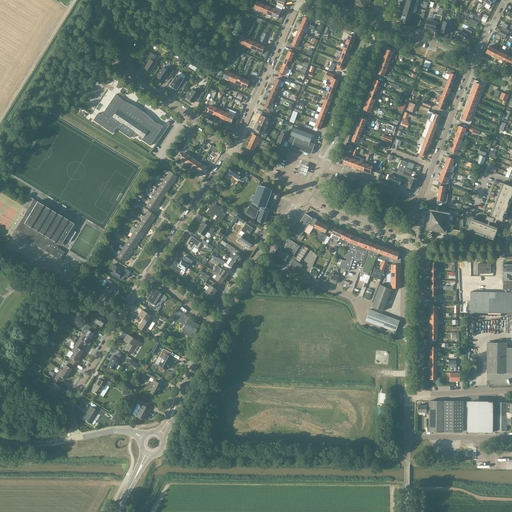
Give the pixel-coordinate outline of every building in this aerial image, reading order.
[(345,0),(344,5),(357,9),(362,6),(364,7),(365,5),(369,2),(370,0),(345,0)] [(492,0),(485,0),(482,6),(480,9),(482,10),(483,7),(484,8),(484,6),(486,3),(490,5),(492,0)] [(260,11),(263,4),(257,1),(254,8),(260,11)] [(266,13),(269,6),(263,4),(260,11),(266,13)] [(272,16),(275,9),(269,6),(266,13),(272,16)] [(278,19),(281,12),(282,8),(276,6),(275,9),(272,16),(278,19)] [(470,14),(468,18),(479,23),(480,20),(475,18),(475,17),(470,14)] [(433,21),(427,20),(425,27),(434,30),(437,23),(440,23),(442,17),(435,15),(433,21)] [(311,26),(307,23),(309,19),(304,17),(301,24),(306,27),(309,29),(310,28),(313,29),(314,27),(311,26)] [(447,34),(448,31),(452,32),(455,23),(451,21),(450,23),(443,21),(440,32),(441,32),(441,33),(444,34),(444,33),(447,34)] [(304,32),(306,27),(301,24),(298,31),(303,33),(303,34),(306,36),(307,34),(304,32)] [(460,31),(457,37),(464,40),(467,35),(469,37),(472,32),(465,28),(465,29),(464,33),(460,31)] [(301,39),(303,34),(303,33),(298,31),(295,38),(300,41),(299,41),(303,43),(304,41),(301,39)] [(259,44),(256,51),(262,53),(265,47),(262,45),(263,42),(265,40),(268,35),(264,33),(259,44)] [(346,43),(352,46),(355,37),(349,35),(346,43)] [(244,45),(247,39),(241,36),(238,43),(244,45)] [(298,46),(299,41),(300,41),(295,38),(291,45),(296,47),(296,48),(300,50),(301,48),(298,46)] [(250,48),(253,41),(247,39),(244,45),(250,48)] [(256,51),(259,44),(253,41),(250,48),(256,51)] [(348,54),(352,46),(346,43),(343,52),(348,54)] [(492,56),(495,49),(489,46),(486,53),(492,56)] [(384,55),(391,58),(393,51),(386,49),(384,55)] [(497,58),(500,52),(495,49),(492,56),(497,58)] [(291,60),(291,61),(294,63),(295,61),(292,59),(294,53),(289,51),(286,58),(291,60)] [(151,52),(146,60),(148,62),(145,68),(146,69),(146,70),(149,72),(149,71),(151,72),(156,63),(153,61),(156,56),(151,52)] [(345,63),(348,54),(343,52),(339,60),(345,63)] [(503,61),(506,55),(500,52),(497,58),(503,61)] [(389,64),(391,58),(384,55),(382,61),(389,64)] [(509,64),(511,58),(506,55),(503,61),(509,64)] [(286,58),(283,65),(288,67),(287,68),(291,70),(292,68),(294,63),(291,61),(291,60),(286,58)] [(343,69),(345,63),(339,60),(337,67),(336,69),(341,71),(341,69),(343,69)] [(386,70),(389,64),(382,61),(379,67),(386,70)] [(285,73),(287,68),(288,67),(283,65),(280,72),(284,74),(284,75),(288,77),(289,75),(285,73)] [(384,76),(386,70),(379,67),(377,74),(384,76)] [(171,76),(174,71),(169,68),(167,70),(163,68),(157,76),(164,80),(168,74),(171,76)] [(229,80),(232,73),(226,71),(223,77),(229,80)] [(448,80),(453,82),(456,75),(451,73),(447,71),(446,74),(450,75),(448,79),(448,80)] [(336,88),(338,81),(333,79),(335,75),(327,72),(325,78),(332,80),(330,85),(331,85),(330,86),(336,88)] [(235,83),(238,76),(232,73),(229,80),(235,83)] [(177,75),(170,85),(173,87),(173,88),(176,90),(176,89),(177,89),(179,86),(183,89),(187,82),(183,79),(177,75)] [(241,85),(244,79),(238,76),(235,83),(241,85)] [(279,88),(278,89),(282,91),(283,88),(279,86),(282,81),(277,78),(274,86),(279,88)] [(448,80),(448,79),(445,78),(444,80),(447,82),(445,86),(445,87),(451,89),(453,82),(448,80)] [(244,79),(241,85),(247,88),(250,81),(244,79)] [(379,88),(380,85),(385,87),(386,84),(384,83),(385,83),(375,79),(373,85),(379,88)] [(473,89),(480,91),(483,85),(475,83),(473,89)] [(331,85),(330,85),(327,84),(326,86),(330,87),(328,92),(328,93),(333,95),(336,88),(330,86),(331,85)] [(373,85),(370,91),(377,94),(380,96),(383,90),(379,88),(373,85)] [(445,87),(445,86),(442,85),(441,87),(445,89),(443,93),(443,94),(448,96),(451,89),(445,87)] [(276,93),(278,89),(279,88),(274,86),(270,93),(275,95),(275,96),(279,97),(280,95),(276,93)] [(200,101),(204,93),(199,89),(197,92),(192,89),(190,92),(189,91),(186,96),(187,97),(187,98),(193,103),(196,98),(200,101)] [(330,102),(333,95),(328,93),(328,92),(325,91),(324,91),(321,89),(320,93),(327,95),(325,99),(325,100),(330,102)] [(478,97),(480,91),(473,89),(471,95),(478,97)] [(377,94),(370,91),(368,98),(375,100),(378,101),(380,96),(377,94)] [(439,92),(439,94),(442,96),(440,100),(440,101),(445,103),(448,96),(443,94),(443,93),(439,92)] [(509,95),(508,95),(502,92),(499,98),(506,101),(509,95)] [(273,100),(275,96),(275,95),(270,93),(267,100),(272,102),(272,103),(276,105),(277,102),(273,100)] [(142,140),(150,146),(163,126),(156,122),(154,121),(143,112),(137,107),(124,101),(122,100),(116,94),(101,116),(98,113),(93,120),(113,133),(117,127),(119,128),(119,129),(118,129),(130,138),(130,137),(131,136),(133,138),(136,133),(143,138),(142,140)] [(476,103),(478,97),(471,95),(469,101),(476,103)] [(325,100),(325,99),(322,98),(321,100),(324,101),(323,106),(322,106),(328,108),(330,102),(325,100)] [(373,106),(375,100),(368,98),(366,104),(373,106)] [(440,101),(440,100),(437,99),(436,101),(439,103),(437,108),(443,110),(445,103),(440,101)] [(270,107),(272,103),(272,102),(267,100),(264,107),(269,109),(269,110),(273,112),(274,109),(270,107)] [(214,107),(216,102),(212,101),(207,112),(213,115),(216,108),(214,107)] [(473,109),(476,103),(469,101),(466,107),(473,109)] [(409,103),(407,110),(410,111),(413,112),(414,113),(416,109),(417,106),(413,104),(409,103)] [(322,106),(323,106),(319,104),(318,107),(322,108),(320,113),(325,115),(328,108),(322,106)] [(371,109),(373,106),(366,104),(363,110),(370,113),(373,114),(374,110),(371,109)] [(471,116),(473,109),(466,107),(464,113),(471,116)] [(219,117),(222,111),(216,108),(213,115),(219,117)] [(225,120),(228,113),(229,110),(223,108),(222,111),(219,117),(225,120)] [(320,113),(317,111),(316,114),(319,115),(317,120),(323,122),(325,115),(320,113)] [(432,112),(429,121),(431,122),(437,124),(441,116),(432,112)] [(228,113),(225,120),(231,123),(234,116),(228,113)] [(469,122),(471,116),(464,113),(462,119),(469,122)] [(267,127),(269,123),(270,121),(274,123),(276,118),(268,115),(267,118),(261,115),(257,122),(267,127)] [(358,124),(364,126),(366,120),(367,118),(362,116),(361,118),(360,118),(358,124)] [(320,129),(323,122),(317,120),(311,117),(308,125),(313,127),(314,127),(320,129)] [(267,127),(257,122),(254,130),(258,131),(256,134),(265,138),(267,133),(265,132),(267,127)] [(434,133),(437,124),(431,122),(428,130),(434,133)] [(361,135),(364,126),(358,124),(355,133),(361,135)] [(457,132),(464,134),(466,128),(459,126),(457,132)] [(285,141),(293,144),(292,147),(311,154),(314,144),(310,142),(312,135),(294,128),(291,136),(282,133),(281,137),(280,136),(279,136),(276,143),(283,146),(285,141)] [(431,141),(434,133),(428,130),(425,139),(431,141)] [(461,140),(464,134),(457,132),(454,138),(461,140)] [(355,133),(352,141),(357,143),(360,137),(363,138),(363,136),(361,135),(355,133)] [(249,149),(253,151),(259,137),(253,134),(247,148),(249,149)] [(459,147),(461,140),(454,138),(452,144),(459,147)] [(266,148),(269,143),(262,139),(260,145),(266,148)] [(428,150),(431,141),(425,139),(423,144),(418,143),(417,146),(422,148),(428,150)] [(458,150),(459,147),(452,144),(450,150),(456,152),(455,155),(459,156),(461,151),(458,150)] [(425,156),(428,150),(422,148),(419,154),(420,154),(419,156),(423,158),(424,156),(425,156)] [(184,152),(180,159),(185,162),(190,156),(184,152)] [(355,157),(355,156),(356,154),(353,152),(352,155),(350,155),(350,158),(346,156),(343,163),(350,166),(354,156),(355,157)] [(190,156),(185,162),(191,166),(195,160),(190,156)] [(355,156),(355,157),(354,156),(350,166),(357,168),(359,161),(360,158),(355,156)] [(359,161),(357,168),(363,171),(366,164),(367,161),(369,161),(370,159),(367,157),(365,160),(363,160),(363,162),(359,161)] [(447,157),(445,163),(452,165),(452,166),(455,166),(457,160),(447,157)] [(195,160),(191,166),(196,170),(200,163),(195,160)] [(397,172),(393,182),(400,184),(402,177),(406,168),(405,168),(408,162),(401,160),(397,172)] [(363,171),(370,173),(371,171),(375,172),(377,166),(373,164),(374,163),(369,161),(367,161),(366,164),(363,171)] [(200,163),(196,170),(202,173),(206,167),(200,163)] [(452,166),(452,165),(445,163),(443,169),(450,172),(452,166)] [(497,168),(494,166),(488,163),(486,169),(492,172),(492,171),(495,172),(497,168)] [(301,166),(298,175),(305,177),(308,169),(301,166)] [(239,171),(238,172),(232,167),(230,170),(229,169),(227,172),(228,172),(227,173),(231,176),(231,175),(243,182),(246,177),(242,174),(240,173),(241,172),(239,171)] [(405,178),(410,180),(411,177),(410,176),(412,170),(406,168),(403,174),(402,177),(403,178),(403,179),(404,180),(405,178)] [(454,173),(450,172),(443,169),(440,175),(447,178),(449,175),(450,175),(452,175),(453,175),(454,173)] [(392,181),(393,182),(397,172),(391,170),(390,173),(389,175),(387,174),(385,179),(391,181),(392,181)] [(166,177),(174,183),(176,180),(175,180),(177,176),(170,171),(166,177)] [(410,180),(407,187),(413,190),(417,179),(418,175),(415,174),(414,178),(411,177),(410,180)] [(445,184),(447,178),(440,175),(438,181),(439,181),(441,182),(445,184)] [(172,185),(174,183),(166,177),(162,183),(170,188),(172,185)] [(445,184),(441,182),(439,181),(437,189),(439,189),(438,193),(444,194),(445,189),(449,190),(450,186),(445,184)] [(167,191),(170,188),(162,183),(158,189),(166,194),(168,191),(167,191)] [(511,186),(503,183),(491,217),(487,215),(485,219),(488,220),(491,221),(490,223),(496,225),(498,220),(502,221),(503,218),(505,218),(508,212),(506,211),(509,204),(510,205),(511,200),(511,198),(511,195),(511,186)] [(250,205),(245,214),(255,220),(255,219),(258,220),(257,220),(260,222),(264,223),(269,209),(266,207),(270,195),(275,197),(274,199),(276,200),(277,200),(280,193),(278,192),(277,192),(276,194),(272,192),(272,190),(266,186),(258,185),(255,195),(253,194),(251,199),(253,200),(252,202),(253,203),(251,206),(250,206),(250,205)] [(165,197),(166,194),(158,189),(154,194),(162,199),(164,196),(165,197)] [(444,194),(438,193),(437,200),(442,201),(442,205),(447,206),(447,204),(446,203),(448,195),(444,194)] [(160,202),(162,199),(154,194),(150,200),(159,205),(160,203),(160,202)] [(59,214),(61,211),(48,203),(46,207),(37,202),(27,196),(33,199),(24,215),(15,229),(22,233),(20,236),(32,243),(31,245),(34,246),(35,245),(46,252),(47,249),(52,252),(53,250),(54,251),(52,255),(60,260),(65,252),(59,248),(57,247),(58,244),(60,245),(74,223),(59,214)] [(157,208),(159,205),(150,200),(146,206),(154,211),(156,208),(157,208)] [(223,210),(216,205),(213,204),(212,206),(207,213),(216,219),(220,222),(225,214),(222,212),(223,210)] [(15,211),(5,205),(0,214),(0,222),(7,226),(15,211)] [(459,227),(463,227),(463,214),(464,212),(467,213),(468,211),(461,208),(460,213),(459,227)] [(232,210),(231,211),(228,209),(226,212),(235,218),(237,215),(236,214),(237,213),(232,210)] [(448,220),(450,213),(429,209),(429,211),(426,210),(422,227),(426,228),(426,229),(429,230),(429,233),(428,233),(428,234),(427,234),(427,235),(427,236),(427,237),(428,237),(428,238),(429,238),(430,238),(431,238),(431,237),(432,237),(432,236),(432,235),(432,234),(431,234),(431,233),(431,231),(446,233),(459,235),(459,236),(460,236),(460,230),(449,229),(450,226),(451,224),(451,223),(451,222),(450,221),(449,221),(449,220),(448,220)] [(144,217),(152,222),(154,219),(156,216),(148,211),(144,217)] [(470,219),(473,213),(470,211),(465,224),(468,225),(467,229),(470,230),(470,231),(476,234),(477,233),(483,235),(483,236),(489,239),(490,238),(493,239),(497,229),(470,219)] [(293,232),(300,237),(309,224),(313,226),(313,227),(325,232),(329,226),(317,221),(316,221),(312,219),(312,218),(306,213),(293,232)] [(151,225),(152,222),(144,217),(140,222),(148,227),(150,224),(151,225)] [(146,231),(148,227),(140,222),(136,228),(145,233),(146,231)] [(212,228),(214,226),(209,222),(207,225),(204,222),(198,231),(204,236),(207,231),(211,234),(214,229),(212,228)] [(251,246),(254,241),(247,236),(248,235),(249,235),(253,228),(246,224),(241,231),(245,233),(240,239),(251,246)] [(338,241),(343,231),(335,227),(330,237),(329,239),(327,243),(330,244),(331,241),(333,238),(338,241)] [(143,236),(145,233),(136,228),(133,234),(140,239),(142,236),(143,236)] [(347,245),(351,235),(343,231),(338,241),(347,245)] [(327,236),(321,233),(318,239),(325,241),(327,236)] [(138,242),(140,239),(133,234),(129,240),(137,245),(139,242),(138,242)] [(356,251),(361,238),(351,235),(347,245),(343,257),(347,258),(346,261),(342,259),(340,266),(339,267),(349,271),(350,268),(353,259),(356,251)] [(201,243),(193,238),(191,237),(185,246),(191,250),(194,246),(197,249),(201,243)] [(366,255),(370,242),(365,240),(361,238),(356,251),(353,259),(350,268),(353,270),(356,260),(363,263),(366,255)] [(300,246),(292,241),(290,240),(289,239),(287,241),(288,243),(284,249),(286,250),(289,252),(294,255),(300,246)] [(135,248),(137,245),(129,240),(125,245),(132,250),(135,247),(135,248)] [(381,245),(375,243),(374,243),(370,242),(366,255),(363,263),(359,272),(362,273),(359,280),(367,283),(370,276),(377,258),(381,246),(381,245)] [(130,254),(132,250),(125,245),(121,251),(129,257),(131,254),(130,254)] [(392,249),(385,246),(385,247),(381,246),(377,258),(383,260),(379,269),(374,267),(371,276),(380,280),(389,257),(392,250),(391,250),(392,249)] [(286,250),(284,251),(281,249),(277,255),(286,261),(289,255),(288,254),(289,252),(286,250)] [(400,252),(396,250),(395,251),(392,250),(389,257),(394,259),(396,260),(398,255),(399,253),(400,253),(400,252)] [(127,259),(129,257),(121,251),(117,257),(125,262),(127,259)] [(233,259),(239,264),(243,258),(236,253),(235,256),(232,254),(229,257),(233,259)] [(401,288),(401,265),(401,256),(398,255),(396,260),(394,259),(392,265),(391,265),(391,285),(391,288),(401,288)] [(239,264),(233,259),(229,257),(227,260),(228,261),(227,263),(229,265),(235,270),(239,264)] [(175,261),(171,267),(176,271),(179,274),(181,270),(185,273),(191,265),(182,259),(179,263),(175,261)] [(299,263),(295,260),(294,260),(291,265),(299,270),(303,265),(299,263)] [(440,269),(437,269),(437,262),(430,262),(430,271),(437,272),(440,272),(440,269)] [(127,278),(131,272),(126,269),(124,271),(112,264),(110,269),(113,271),(111,274),(122,281),(125,277),(127,278)] [(511,264),(503,265),(503,264),(503,272),(503,281),(503,292),(470,292),(470,302),(468,302),(468,310),(470,310),(470,313),(511,313),(511,280),(509,281),(509,279),(508,278),(507,278),(507,273),(509,274),(510,275),(511,274),(511,264)] [(490,274),(490,264),(477,264),(477,274),(490,274)] [(218,274),(225,278),(229,273),(222,269),(218,266),(217,268),(220,271),(218,274)] [(310,274),(316,276),(317,276),(318,274),(318,273),(319,272),(320,270),(313,267),(310,274)] [(225,278),(218,274),(215,271),(213,273),(217,276),(215,279),(222,283),(225,278)] [(336,275),(331,273),(330,273),(330,274),(330,275),(331,275),(329,281),(336,283),(338,278),(338,276),(336,275)] [(116,296),(120,289),(111,284),(112,282),(108,280),(104,287),(107,289),(106,290),(116,296)] [(207,291),(214,295),(217,290),(211,285),(211,286),(207,283),(205,285),(209,288),(207,291)] [(391,289),(391,288),(391,285),(388,285),(387,287),(380,285),(372,306),(383,311),(391,289)] [(214,295),(207,291),(203,288),(202,290),(206,293),(204,296),(210,300),(214,295)] [(162,294),(163,293),(155,289),(152,294),(151,294),(147,300),(150,302),(148,305),(158,311),(161,306),(160,305),(163,301),(164,301),(167,297),(164,294),(163,294),(164,294),(163,294),(162,294)] [(400,321),(376,312),(370,309),(365,321),(395,332),(400,321)] [(106,315),(103,313),(97,310),(93,316),(95,318),(92,321),(101,326),(105,320),(103,319),(105,316),(105,317),(106,315)] [(155,322),(157,319),(142,310),(139,316),(144,319),(139,328),(148,334),(150,330),(148,329),(152,321),(155,322)] [(188,316),(186,315),(178,311),(174,318),(179,321),(178,322),(185,326),(184,328),(185,329),(183,333),(195,339),(199,332),(198,332),(197,331),(200,325),(187,319),(188,316)] [(82,333),(92,340),(97,331),(90,327),(88,330),(87,329),(84,334),(82,333)] [(91,342),(92,340),(82,333),(76,342),(84,347),(84,346),(86,343),(87,344),(89,340),(91,342)] [(139,347),(142,344),(127,334),(124,340),(129,343),(125,349),(132,353),(137,346),(139,347)] [(82,351),(84,347),(76,342),(76,343),(71,351),(81,358),(82,355),(80,354),(82,351)] [(157,342),(152,352),(155,354),(161,344),(157,342)] [(487,343),(487,373),(511,373),(511,347),(507,348),(507,343),(487,343)] [(164,370),(165,368),(167,369),(173,358),(169,356),(171,352),(163,348),(159,357),(162,358),(159,365),(160,366),(159,368),(159,369),(160,370),(161,371),(163,371),(164,370)] [(76,366),(81,358),(71,351),(73,352),(69,358),(70,358),(68,362),(76,366)] [(108,366),(109,367),(108,368),(109,370),(111,371),(112,371),(113,368),(115,369),(120,361),(122,362),(125,357),(118,353),(115,357),(113,356),(111,359),(112,359),(108,366)] [(70,375),(76,366),(68,362),(66,365),(65,365),(62,370),(60,369),(70,375)] [(472,362),(472,373),(480,373),(480,362),(472,362)] [(69,377),(70,375),(60,369),(54,377),(54,378),(62,383),(62,382),(64,379),(65,379),(67,376),(69,377)] [(150,391),(153,393),(157,395),(159,390),(160,391),(164,385),(156,381),(158,378),(155,376),(156,375),(148,371),(146,375),(154,379),(152,383),(154,384),(150,391)] [(460,373),(450,373),(450,381),(460,381),(460,373)] [(109,386),(111,382),(103,377),(100,380),(98,379),(92,390),(99,394),(105,384),(109,386)] [(59,386),(62,383),(54,378),(49,387),(59,393),(60,391),(58,390),(60,387),(59,386)] [(54,402),(59,393),(49,387),(48,387),(50,388),(47,393),(48,394),(46,397),(54,402)] [(148,413),(150,409),(147,407),(148,404),(140,400),(138,404),(141,406),(136,416),(143,420),(147,412),(148,413)] [(462,401),(449,401),(429,401),(429,406),(429,411),(429,431),(462,432),(462,401)] [(488,403),(467,403),(466,432),(493,432),(493,402),(487,402),(488,402),(488,403)] [(511,413),(511,404),(511,402),(497,402),(496,415),(507,416),(507,413),(510,413),(511,413)] [(101,416),(104,411),(98,407),(96,410),(90,406),(87,411),(88,412),(84,419),(86,420),(87,421),(91,423),(97,413),(101,416)] [(507,418),(507,416),(496,415),(496,431),(506,431),(506,425),(511,425),(511,418),(507,418)]
